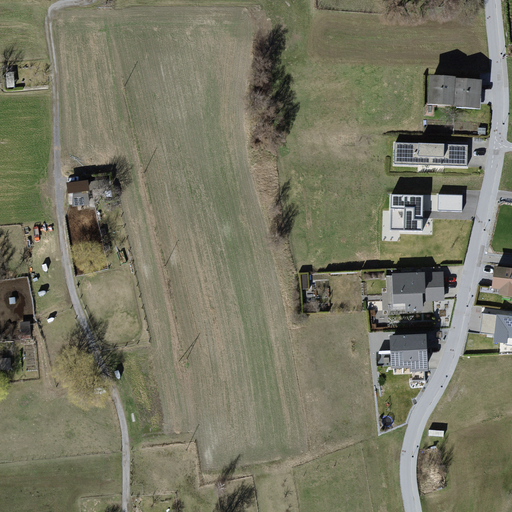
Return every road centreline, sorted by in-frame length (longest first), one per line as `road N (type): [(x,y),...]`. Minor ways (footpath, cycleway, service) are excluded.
road 1 (track): [(125,511),(126,442),(70,286),(57,179),(48,17),(60,4),(90,0)]
road 2 (residential): [(489,0),(497,147),(451,346),(413,426),(405,460),(411,511)]
